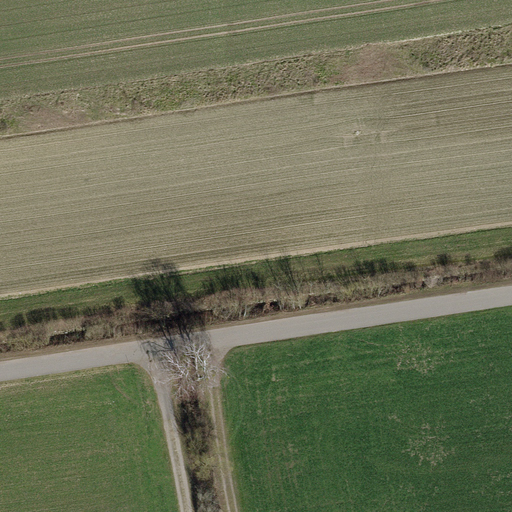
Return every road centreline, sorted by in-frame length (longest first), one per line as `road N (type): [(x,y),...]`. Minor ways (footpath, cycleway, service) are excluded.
road 1 (unclassified): [(0,370),(511,292)]
road 2 (track): [(234,511),(210,340)]
road 3 (track): [(188,511),(155,346)]
